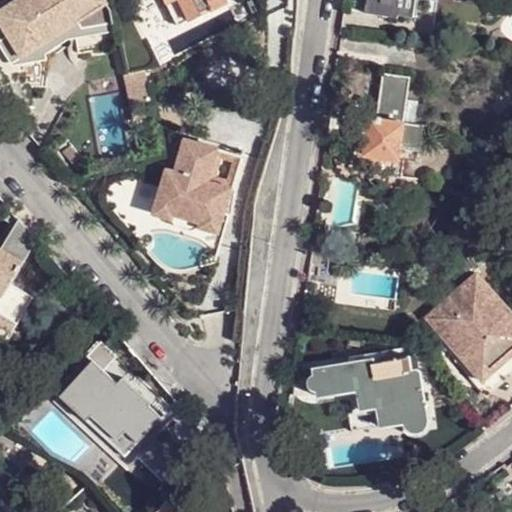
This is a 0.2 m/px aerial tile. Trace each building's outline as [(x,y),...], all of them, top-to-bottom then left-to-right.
[(17,0),(0,10),(0,22),(22,58),(60,33),(75,31),(114,24),(111,11),(104,0),(17,0)] [(0,10),(17,0),(3,0),(0,2),(0,46),(12,66),(44,61),(48,60),(69,46),(69,40),(76,39),(78,49),(115,42),(117,42),(114,24),(75,31),(60,33),(22,58),(0,22),(0,10)] [(224,0),(164,0),(176,25),(225,1),(224,0)] [(364,0),(363,13),(397,18),(397,16),(412,17),(415,0),(418,0),(436,3),(436,0),(364,0)] [(117,42),(115,42),(122,76),(142,71),(136,39),(117,42)] [(44,61),(12,66),(25,86),(42,87),(44,61)] [(142,71),(122,76),(129,106),(150,102),(142,71)] [(369,165),(378,166),(379,157),(398,159),(414,161),(419,124),(403,122),(409,78),(385,74),(379,119),(368,118),(365,144),(355,143),(352,162),(369,165)] [(163,186),(159,200),(220,219),(222,214),(229,189),(233,191),(244,156),(216,148),(215,150),(186,141),(177,174),(167,171),(163,186)] [(229,216),(222,214),(220,219),(217,232),(201,228),(193,232),(175,227),(170,219),(155,215),(159,200),(163,186),(132,177),(120,181),(118,179),(107,189),(108,191),(107,195),(107,198),(108,202),(109,205),(141,241),(146,235),(151,232),(156,231),(164,231),(201,242),(204,243),(206,245),(207,246),(210,250),(211,253),(212,254),(213,257),(213,258),(217,259),(229,216)] [(159,200),(155,215),(170,219),(175,227),(193,232),(201,228),(217,232),(220,219),(159,200)] [(24,264),(38,241),(29,229),(19,219),(1,249),(24,264)] [(0,327),(12,333),(34,297),(12,284),(24,264),(1,249),(0,249),(0,327)] [(428,317),(489,384),(511,364),(511,309),(479,273),(428,317)] [(511,364),(489,384),(428,317),(423,321),(487,394),(511,373),(511,364)] [(388,360),(408,356),(407,347),(343,357),(344,363),(372,358),(374,368),(389,366),(388,360)] [(388,360),(389,366),(409,363),(408,356),(388,360)] [(149,399),(140,392),(122,374),(117,380),(91,357),(57,394),(83,419),(96,430),(100,425),(126,449),(160,413),(148,402),(149,399)] [(402,413),(404,422),(427,418),(427,416),(425,416),(424,410),(426,410),(419,371),(416,369),(410,370),(409,363),(389,366),(374,368),(372,358),(344,363),(313,368),(316,376),(318,391),(318,396),(358,390),(361,409),(378,406),(380,417),(402,413)] [(163,386),(155,377),(140,392),(149,399),(148,402),(163,386)] [(83,419),(57,394),(51,400),(78,424),(83,419)] [(380,417),(381,425),(404,422),(402,413),(380,417)] [(426,422),(427,418),(404,422),(406,426),(409,430),(413,432),(417,432),(420,431),(424,427),(426,422)] [(100,425),(96,430),(121,454),(126,449),(100,425)]
